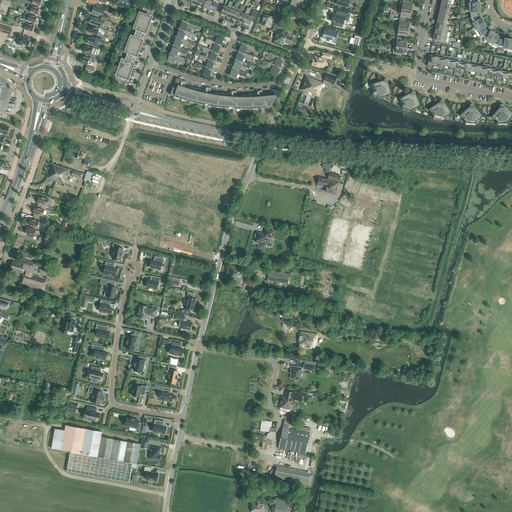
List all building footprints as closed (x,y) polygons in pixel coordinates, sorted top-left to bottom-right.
[(135,2),(134,2),(129,0),(122,0),(121,4),(132,9),(135,2)] [(206,0),(203,7),(209,10),(212,2),(212,0),(209,0),(209,1),(206,0)] [(209,10),(215,12),(219,0),(216,0),(217,1),(215,0),(212,0),(212,2),(209,10)] [(291,0),(290,6),(304,10),(307,0),(291,0)] [(227,16),(231,6),(232,2),(230,2),(228,6),(227,6),(224,5),(221,14),(227,16)] [(412,8),(412,3),(412,4),(403,2),(400,2),(399,9),(412,11),(413,8),(412,8)] [(231,6),(227,16),(233,19),(235,11),(236,11),(237,8),(238,4),(235,3),(234,7),(231,6)] [(38,14),(39,9),(27,5),(26,8),(29,8),(31,9),(30,12),(33,13),(38,14)] [(233,19),(238,21),(241,13),(244,7),(241,6),(240,9),(237,8),(236,11),(235,11),(233,19)] [(102,10),(94,7),(94,8),(93,8),(93,10),(92,14),(103,18),(102,19),(101,20),(104,21),(104,20),(107,21),(109,17),(108,17),(108,16),(101,13),(102,10)] [(470,18),(479,15),(478,12),(479,12),(479,7),(469,8),(470,18)] [(241,13),(238,21),(244,23),(247,15),(249,9),(247,8),(244,14),(241,13)] [(412,11),(399,9),(398,14),(400,14),(400,17),(400,16),(409,18),(409,19),(410,19),(410,14),(411,15),(412,15),(412,11)] [(247,15),(244,23),(250,25),(251,22),(254,23),(258,12),(253,10),(250,17),(247,15)] [(284,11),(282,17),(290,20),(293,14),(284,11)] [(334,22),(333,26),(342,28),(343,25),(344,20),(348,21),(349,16),(350,15),(349,14),(337,11),(336,15),(333,14),(331,22),(334,22)] [(143,37),(144,35),(142,34),(143,32),(146,33),(152,17),(140,12),(134,28),(136,29),(134,37),(131,36),(125,52),(128,53),(125,60),(122,59),(116,75),(128,80),(134,64),(131,63),(132,60),(134,61),(135,58),(133,57),(134,55),(137,56),(143,40),(140,39),(141,37),(143,37)] [(27,21),(31,22),(35,23),(37,17),(25,13),(24,16),(23,19),(27,20),(27,21)] [(262,20),(260,25),(269,28),(271,22),(279,25),(282,17),(274,14),(273,18),(266,15),(264,21),(262,20)] [(475,27),(484,22),(481,18),(480,19),(479,15),(470,18),(475,27)] [(101,21),(91,17),(90,20),(89,20),(89,21),(89,22),(89,23),(97,25),(98,22),(100,23),(103,23),(104,21),(101,20),(101,21)] [(185,31),(187,27),(196,31),(198,26),(182,20),(180,23),(182,24),(180,28),(180,29),(185,31)] [(396,22),(396,28),(409,30),(410,26),(409,26),(408,26),(409,22),(399,21),(400,20),(399,20),(399,23),(397,22),(396,22)] [(20,22),(19,24),(24,26),(24,25),(25,26),(24,29),(28,31),(28,30),(32,32),(34,26),(20,22)] [(475,27),(480,36),(487,30),(485,27),(486,26),(484,22),(475,27)] [(0,31),(10,35),(12,29),(0,25),(0,31)] [(97,35),(96,37),(105,40),(106,38),(100,35),(100,34),(97,33),(99,29),(98,29),(98,28),(95,27),(95,28),(90,26),(90,27),(89,27),(87,31),(88,31),(88,32),(97,35)] [(182,39),(184,35),(194,39),(194,37),(195,34),(185,31),(180,29),(180,28),(179,28),(177,32),(179,32),(177,37),(182,39)] [(337,34),(335,33),(335,30),(327,28),(326,31),(324,30),(322,38),(329,40),(329,39),(334,40),(334,37),(336,38),(337,34)] [(409,30),(396,28),(398,28),(397,36),(397,35),(407,37),(408,33),(409,33),(409,30)] [(277,29),(273,42),(283,45),(284,42),(290,44),(293,37),(287,35),(287,33),(277,29)] [(221,44),(223,39),(224,40),(225,36),(209,30),(209,31),(209,32),(209,33),(208,35),(217,38),(215,42),(221,44)] [(489,42),(494,34),(490,31),(490,32),(487,30),(480,36),(489,42)] [(435,35),(433,40),(445,43),(445,42),(446,37),(434,34),(434,35),(435,35)] [(498,36),(494,34),(489,42),(497,48),(501,39),(498,38),(498,36)] [(29,38),(19,35),(17,39),(18,40),(17,44),(18,44),(19,46),(21,45),(22,45),(22,44),(28,46),(28,45),(29,45),(29,43),(29,42),(29,41),(29,38)] [(105,40),(96,37),(96,40),(86,36),(86,39),(85,38),(84,41),(85,41),(84,42),(89,44),(96,47),(98,42),(104,44),(105,40)] [(179,47),(181,44),(192,48),(193,46),(194,44),(194,43),(182,39),(177,37),(176,36),(174,40),(175,40),(174,45),(179,47)] [(352,47),(357,49),(361,37),(355,36),(354,40),(355,40),(354,44),(353,43),(352,47)] [(218,52),(219,48),(221,48),(222,44),(221,44),(215,42),(206,38),(205,43),(213,47),(212,50),(218,52)] [(394,41),(393,46),(407,48),(407,44),(407,45),(406,44),(406,40),(406,41),(397,40),(397,39),(396,41),(394,41)] [(504,49),(508,49),(509,39),(504,39),(504,40),(501,39),(497,48),(496,51),(503,52),(504,49)] [(245,53),(246,50),(255,53),(257,48),(241,42),(240,46),(241,46),(239,51),(245,53)] [(176,55),(177,52),(186,55),(188,50),(179,47),(174,45),(172,44),(171,48),(172,48),(171,53),(176,55)] [(12,55),(13,51),(8,49),(8,46),(5,45),(3,52),(12,55)] [(85,52),(90,54),(91,50),(95,52),(96,50),(84,45),(83,48),(82,48),(81,51),(85,52)] [(406,51),(407,48),(393,46),(392,54),(395,54),(404,55),(405,55),(405,51),(406,51)] [(215,61),(215,60),(216,56),(218,56),(219,53),(218,52),(212,50),(203,47),(202,50),(201,51),(210,55),(209,58),(215,61)] [(242,61),(243,58),(252,61),(254,56),(245,53),(239,51),(238,50),(237,54),(238,55),(236,59),(242,61)] [(171,53),(169,53),(168,56),(169,57),(167,61),(173,64),(174,60),(183,63),(185,58),(176,55),(171,53)] [(280,67),(282,62),(283,63),(285,59),(269,53),(268,55),(267,58),(276,61),(275,64),(275,65),(280,67)] [(325,62),(325,60),(325,59),(325,58),(331,59),(332,56),(322,53),(321,57),(322,57),(321,59),(314,57),(313,59),(312,65),(315,66),(319,67),(323,68),(324,65),(325,65),(325,63),(325,62)] [(435,56),(433,68),(433,66),(437,67),(437,66),(438,66),(440,58),(441,55),(435,54),(435,56)] [(211,69),(212,69),(213,64),(215,64),(216,61),(215,60),(215,61),(209,58),(200,55),(198,60),(207,63),(206,66),(206,67),(211,69)] [(95,58),(90,57),(90,59),(84,57),(83,57),(81,56),(80,58),(79,59),(78,60),(79,61),(79,62),(87,65),(88,61),(94,63),(95,58)] [(446,57),(443,69),(447,70),(448,68),(449,69),(452,57),(448,56),(448,57),(446,57)] [(452,57),(449,69),(450,69),(450,70),(454,71),(456,61),(457,57),(453,57),(452,56),(452,57)] [(456,61),(454,71),(458,72),(458,71),(459,71),(461,62),(462,59),(461,59),(461,58),(457,57),(456,61)] [(235,63),(233,67),(233,68),(239,70),(239,69),(242,71),(244,67),(249,69),(250,67),(251,65),(242,61),(236,59),(235,59),(234,62),(235,63)] [(275,65),(275,64),(264,60),(262,65),(272,69),(270,72),(277,75),(279,70),(280,71),(282,67),(280,67),(275,65)] [(467,63),(464,73),(469,74),(469,73),(470,73),(472,64),(473,61),(472,61),(467,60),(467,63)] [(203,75),(208,77),(210,72),(211,73),(213,69),(212,69),(211,69),(206,67),(206,66),(195,62),(194,64),(193,65),(196,66),(195,68),(204,71),(203,75)] [(490,78),(491,78),(493,69),(494,66),(493,66),(489,65),(488,68),(486,78),(490,79),(490,78)] [(92,75),(92,73),(94,68),(87,66),(85,71),(84,73),(92,75)] [(233,67),(232,67),(230,70),(232,71),(230,76),(235,78),(237,74),(246,78),(248,73),(242,71),(239,69),(239,70),(233,68),(233,67)] [(498,70),(496,80),(500,81),(501,80),(502,80),(504,71),(504,68),(503,68),(502,68),(502,69),(499,68),(498,70)] [(336,77),(326,74),(323,80),(330,83),(330,82),(334,83),(335,81),(336,77)] [(323,84),(306,77),(301,91),(308,94),(308,93),(308,92),(312,93),(311,95),(318,98),(322,88),(321,87),(323,84)] [(176,78),(170,95),(178,98),(184,100),(197,104),(205,105),(204,110),(207,111),(208,106),(215,107),(220,108),(227,109),(232,109),(232,114),(236,114),(236,109),(240,109),(246,109),(252,109),(261,109),(261,114),(265,113),(264,108),(271,108),(270,110),(271,110),(279,89),(271,89),(272,95),(265,96),(263,96),(262,90),(257,91),(257,94),(259,94),(259,97),(251,97),(244,97),(236,97),(237,91),(232,91),(231,94),(233,94),(233,97),(227,96),(220,95),(215,95),(210,94),(211,88),(206,87),(206,91),(207,91),(207,93),(205,93),(202,92),(195,90),(188,88),(178,85),(179,83),(181,83),(180,84),(182,85),(183,85),(184,85),(185,84),(186,84),(186,83),(187,82),(183,80),(183,82),(182,81),(182,80),(176,78)] [(373,92),(372,94),(382,99),(383,97),(390,95),(387,84),(386,84),(386,83),(387,80),(385,79),(383,82),(382,82),(382,81),(371,84),(373,92)] [(402,106),(401,108),(412,112),(413,109),(419,106),(415,96),(414,97),(414,95),(415,92),(412,91),(411,94),(410,95),(409,94),(399,99),(402,106)] [(444,118),(450,114),(444,104),(443,105),(443,104),(444,100),(440,100),(440,103),(439,104),(438,103),(429,109),(433,115),(432,118),(443,120),(444,118)] [(465,121),(465,123),(476,124),(476,122),(482,117),(474,108),(474,109),(473,108),(473,104),(470,104),(470,108),(469,108),(468,108),(460,115),(465,121)] [(497,122),(497,124),(508,123),(508,121),(511,116),(511,114),(505,108),(504,109),(503,108),(503,104),(500,105),(500,108),(499,109),(499,108),(491,117),(497,122)] [(297,112),(296,113),(300,115),(301,113),(308,116),(310,112),(307,110),(301,108),(298,107),(297,112)] [(7,130),(8,127),(0,124),(0,132),(6,134),(6,133),(7,134),(8,131),(7,130)] [(52,163),(47,178),(64,184),(65,180),(66,180),(68,173),(72,175),(71,176),(79,179),(81,173),(52,163)] [(323,163),(322,167),(326,168),(325,172),(329,173),(331,165),(323,163)] [(92,173),(88,172),(87,171),(84,181),(89,183),(92,173)] [(325,192),(336,195),(339,182),(341,176),(329,173),(327,179),(319,177),(317,185),(326,187),(325,192)] [(37,206),(51,210),(52,207),(46,205),(48,199),(39,196),(38,197),(37,199),(38,200),(37,201),(39,201),(38,203),(37,206)] [(34,214),(33,217),(43,220),(44,217),(42,216),(44,210),(35,207),(35,208),(34,208),(33,210),(34,211),(33,211),(35,212),(34,214)] [(39,222),(30,219),(28,225),(37,228),(38,225),(42,227),(44,224),(39,222)] [(40,232),(27,227),(25,233),(30,234),(29,237),(32,238),(33,236),(34,236),(35,233),(39,235),(40,232)] [(258,242),(266,244),(268,238),(271,239),(273,232),(265,229),(264,234),(257,232),(254,241),(258,242)] [(113,243),(112,246),(115,247),(112,258),(120,260),(121,256),(122,253),(123,249),(120,248),(121,245),(113,243)] [(155,256),(154,260),(155,260),(154,261),(151,261),(150,268),(160,270),(161,263),(163,264),(164,258),(155,256)] [(20,284),(44,291),(47,281),(32,277),(36,264),(35,264),(23,260),(21,265),(12,262),(10,269),(18,271),(18,273),(22,274),(20,284)] [(113,267),(114,268),(115,264),(106,262),(104,267),(105,267),(103,274),(115,277),(117,270),(113,269),(113,267)] [(227,279),(240,282),(242,273),(242,272),(243,268),(230,266),(227,279)] [(267,280),(288,284),(289,274),(269,270),(267,280)] [(148,280),(146,287),(156,289),(158,283),(159,283),(160,278),(151,276),(150,280),(148,280)] [(101,280),(100,283),(106,285),(105,292),(107,292),(106,296),(113,298),(114,294),(115,294),(116,291),(115,291),(116,288),(114,287),(115,283),(107,281),(101,280)] [(250,281),(248,290),(257,292),(259,283),(250,281)] [(184,300),(184,302),(196,305),(197,303),(196,303),(197,299),(193,298),(195,294),(188,292),(187,295),(188,297),(187,301),(184,300)] [(87,301),(89,301),(90,297),(84,296),(81,307),(85,308),(87,301)] [(0,301),(0,308),(6,310),(7,303),(9,304),(10,301),(1,298),(0,301)] [(99,311),(111,314),(112,308),(109,307),(110,302),(101,300),(100,304),(101,304),(99,311)] [(184,302),(183,304),(186,305),(185,309),(185,310),(184,313),(189,314),(190,310),(193,311),(194,307),(195,308),(196,305),(184,302)] [(148,307),(139,305),(138,309),(140,309),(139,313),(138,313),(138,314),(137,313),(136,317),(145,319),(146,313),(150,314),(150,316),(156,317),(157,309),(148,307)] [(297,316),(299,307),(292,306),(290,314),(297,316)] [(180,320),(180,321),(178,328),(181,328),(181,330),(187,332),(187,330),(190,330),(192,323),(186,321),(186,320),(184,319),(185,316),(174,313),(172,318),(180,320)] [(68,331),(78,333),(79,328),(74,327),(76,321),(67,319),(67,322),(64,321),(61,332),(67,334),(68,331)] [(96,324),(95,329),(98,330),(96,337),(108,339),(110,332),(106,331),(106,330),(107,330),(108,327),(96,324)] [(299,342),(298,347),(316,350),(318,335),(300,332),(298,342),(299,342)] [(129,337),(126,348),(134,350),(137,338),(139,339),(140,336),(132,334),(131,337),(129,337)] [(180,349),(181,344),(172,342),(169,354),(181,357),(182,350),(180,349)] [(101,359),(105,360),(106,353),(103,352),(103,350),(104,351),(105,347),(93,344),(91,349),(95,350),(93,357),(98,358),(98,359),(101,360),(101,359)] [(136,359),(134,371),(141,373),(144,361),(147,362),(148,357),(140,356),(139,360),(136,359)] [(313,370),(314,366),(314,362),(305,361),(304,364),(303,369),(310,370),(310,369),(313,370)] [(91,371),(89,378),(91,378),(90,382),(97,383),(98,380),(101,381),(102,374),(99,373),(99,372),(100,372),(101,368),(91,366),(90,371),(91,371)] [(292,371),(290,378),(294,379),(294,380),(295,381),(297,382),(298,381),(298,380),(299,380),(301,368),(291,366),(290,371),(292,371)] [(176,368),(169,367),(168,370),(171,371),(168,382),(176,384),(178,373),(176,372),(176,368)] [(89,389),(88,393),(93,395),(92,402),(99,404),(100,399),(101,399),(102,396),(101,396),(102,392),(101,392),(101,388),(89,385),(88,389),(89,389)] [(134,385),(132,395),(139,397),(139,395),(145,396),(147,387),(142,385),(141,387),(134,385)] [(172,395),(173,390),(164,388),(162,393),(163,393),(161,400),(173,403),(175,396),(172,395)] [(281,397),(279,407),(289,409),(291,410),(292,409),(292,406),(292,405),(290,405),(291,399),(301,401),(302,395),(286,391),(286,394),(285,397),(281,397)] [(95,422),(96,415),(94,414),(95,410),(85,408),(84,412),(85,413),(84,419),(95,422)] [(285,417),(283,427),(288,428),(289,422),(293,423),(294,418),(288,417),(288,418),(285,417)] [(131,418),(131,419),(126,418),(125,426),(136,428),(135,432),(139,433),(141,423),(138,422),(138,421),(134,420),(134,419),(131,418)] [(162,426),(163,425),(164,422),(155,420),(154,425),(153,432),(164,434),(166,427),(162,426)] [(63,451),(69,452),(81,454),(85,429),(65,425),(60,450),(63,451)] [(305,454),(306,448),(309,432),(294,429),(288,428),(283,427),(278,449),(305,454)] [(94,456),(97,457),(101,437),(102,432),(85,429),(81,454),(94,456)] [(97,457),(137,464),(140,444),(101,437),(97,457)] [(146,449),(150,449),(149,458),(160,460),(161,455),(160,455),(160,452),(159,452),(160,448),(151,446),(151,447),(148,446),(149,441),(142,439),(141,445),(146,446),(146,449)] [(136,468),(137,464),(97,457),(81,454),(69,452),(65,471),(128,483),(131,467),(136,468)] [(274,472),(275,467),(266,465),(264,472),(262,471),(261,475),(264,476),(263,479),(267,479),(267,476),(270,476),(271,471),(274,472)] [(145,467),(144,471),(146,472),(145,479),(149,480),(153,481),(153,480),(156,481),(158,473),(150,472),(151,468),(145,467)] [(274,479),(310,485),(312,475),(276,468),(274,479)]
